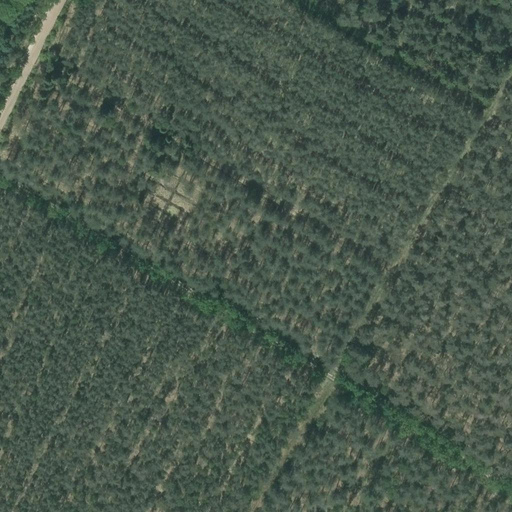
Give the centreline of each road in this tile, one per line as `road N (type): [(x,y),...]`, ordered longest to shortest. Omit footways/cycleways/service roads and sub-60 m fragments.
road 1 (track): [(511,487),(0,175)]
road 2 (track): [(0,118),(58,0)]
